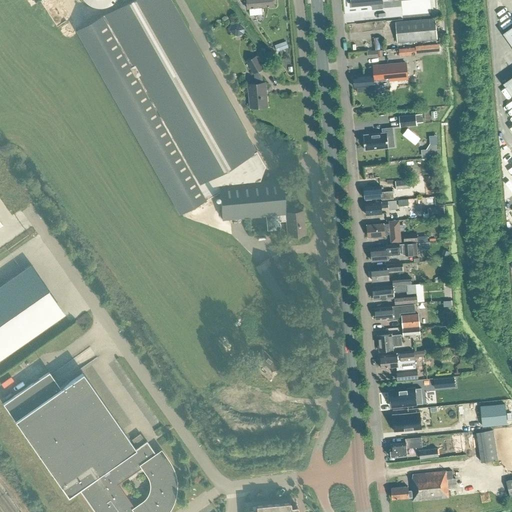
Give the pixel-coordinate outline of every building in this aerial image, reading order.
[(304,234),(301,211),(283,213),(280,179),(259,182),(264,166),(171,0),(130,0),(79,29),(181,213),(218,192),(221,220),(265,216),(266,230),(275,229),(274,224),(279,224),(279,221),(285,221),(286,236),(304,234)] [(245,0),(246,7),(249,7),(250,15),(262,14),(262,6),(273,5),(272,0),(245,0)] [(424,0),(412,0),(396,1),(397,15),(425,13),(424,0)] [(396,40),(437,37),(435,17),(395,20),(396,40)] [(511,25),(502,33),(511,46),(511,25)] [(286,40),(279,42),(282,48),(288,46),(286,40)] [(434,51),(433,44),(415,46),(416,53),(434,51)] [(416,54),(415,47),(399,49),(399,56),(416,54)] [(247,84),(249,107),(266,105),(264,83),(261,83),(261,77),(257,70),(262,67),(255,56),(246,61),(252,73),(254,84),(247,84)] [(356,86),(357,92),(390,88),(389,80),(406,78),(405,65),(404,61),(371,65),(371,73),(353,75),(354,87),(356,86)] [(511,76),(503,83),(511,95),(511,76)] [(415,113),(399,115),(400,126),(416,125),(415,113)] [(393,135),(392,127),(382,128),(382,132),(363,135),(365,149),(388,147),(388,146),(387,139),(387,136),(389,135),(393,135)] [(274,144),(270,146),(273,152),(268,154),(272,161),(280,157),(274,144)] [(426,149),(421,149),(422,156),(437,155),(436,144),(429,144),(426,149)] [(375,167),(366,167),(366,175),(375,174),(375,167)] [(408,179),(395,181),(394,181),(395,189),(409,188),(408,179)] [(381,198),(393,197),(392,190),(380,191),(380,185),(363,187),(364,198),(381,196),(381,198)] [(393,200),(365,202),(366,214),(381,212),(380,206),(387,206),(387,209),(396,208),(397,208),(396,199),(393,200)] [(428,216),(444,215),(444,206),(428,207),(428,216)] [(391,241),(399,240),(397,220),(388,220),(389,223),(382,224),(382,223),(367,225),(368,235),(383,234),(390,233),(391,241)] [(403,241),(417,239),(416,232),(402,233),(403,241)] [(399,245),(394,245),(370,248),(371,254),(369,255),(369,256),(371,258),(371,260),(387,259),(386,253),(395,252),(399,252),(404,255),(416,254),(415,242),(399,243),(399,245)] [(449,251),(443,249),(440,256),(447,258),(449,251)] [(275,298),(289,289),(281,277),(285,274),(280,267),(276,269),(268,258),(254,267),(275,298)] [(388,270),(402,269),(402,262),(386,263),(386,266),(371,267),(372,280),(388,278),(388,270)] [(0,357),(64,314),(29,265),(0,285),(0,357)] [(414,283),(406,284),(406,283),(396,284),(373,287),(374,299),(394,296),(393,291),(406,290),(406,293),(415,293),(414,283)] [(417,302),(416,295),(399,296),(400,304),(417,302)] [(414,303),(405,304),(374,307),(375,318),(384,317),(388,320),(398,319),(400,317),(399,313),(415,311),(414,303)] [(401,327),(418,325),(417,313),(400,314),(401,327)] [(418,326),(402,328),(402,335),(419,333),(418,326)] [(392,345),(401,344),(400,333),(391,334),(391,333),(377,334),(378,349),(393,348),(392,345)] [(268,380),(280,366),(261,349),(253,358),(254,359),(250,364),(268,380)] [(424,350),(413,351),(396,352),(396,353),(380,355),(380,361),(379,362),(379,365),(381,365),(381,367),(395,366),(396,380),(417,378),(416,369),(414,369),(413,357),(424,356),(424,350)] [(145,442),(135,449),(129,440),(82,373),(60,389),(49,372),(3,404),(67,497),(78,489),(94,511),(164,511),(166,510),(170,503),(172,496),(173,488),(173,480),(171,472),(168,466),(164,459),(158,463),(155,458),(157,457),(146,441),(145,442)] [(434,388),(455,386),(454,376),(433,378),(434,388)] [(14,378),(5,384),(8,388),(17,382),(14,378)] [(417,387),(387,390),(388,406),(412,404),(411,394),(418,393),(417,387)] [(482,426),(507,424),(505,403),(480,405),(482,426)] [(418,412),(391,415),(393,430),(420,428),(418,412)] [(484,461),(496,459),(492,430),(479,432),(484,461)] [(145,442),(139,433),(129,440),(135,449),(145,442)] [(463,435),(453,436),(454,445),(464,444),(463,435)] [(404,437),(404,440),(404,442),(389,443),(389,447),(388,447),(388,449),(387,450),(387,453),(389,454),(389,456),(406,454),(405,447),(420,446),(420,436),(404,437)] [(438,455),(437,448),(418,450),(419,457),(436,455),(438,455)] [(454,478),(451,478),(450,470),(445,471),(444,470),(411,474),(411,482),(410,483),(410,490),(407,491),(406,486),(390,487),(391,499),(411,497),(411,501),(447,497),(446,488),(455,487),(454,478)] [(297,511),(297,507),(290,508),(290,503),(255,506),(256,511),(249,511),(248,511),(297,511)]
